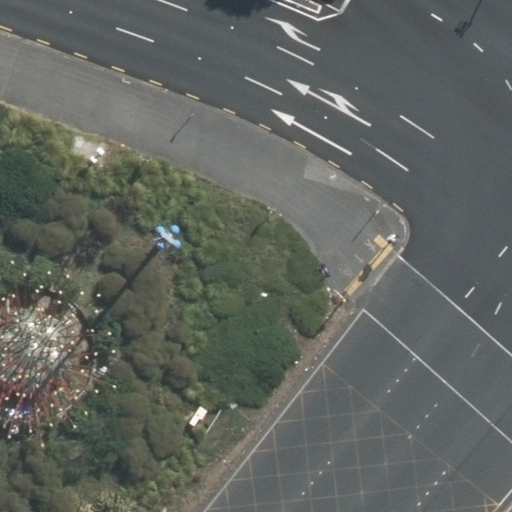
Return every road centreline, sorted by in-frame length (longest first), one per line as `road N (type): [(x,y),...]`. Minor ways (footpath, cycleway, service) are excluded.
road 1 (secondary): [(511,229),(421,158),(297,83),(229,49),(91,0)]
road 2 (motorway): [(511,274),(462,352),(331,511)]
